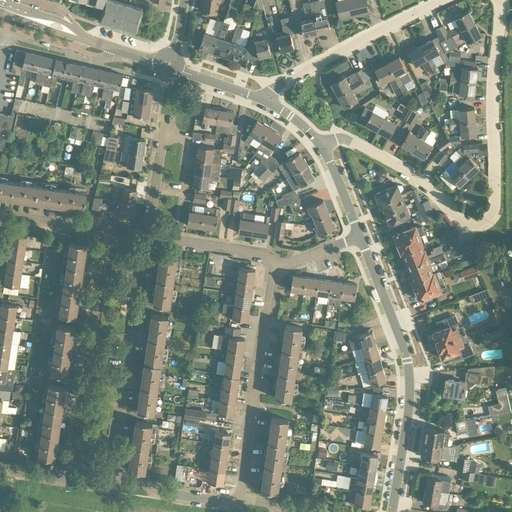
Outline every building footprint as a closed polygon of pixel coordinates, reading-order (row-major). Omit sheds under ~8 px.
[(105,0),(104,6),(100,21),(115,25),(115,26),(120,28),(121,27),(136,31),(143,9),(142,8),(141,11),(135,9),(136,7),(114,1),(113,3),(107,1),(107,0),(105,0)] [(204,0),(202,11),(216,13),(218,0),(204,0)] [(369,13),(365,0),(347,0),(336,3),(340,19),(369,13)] [(310,2),(317,34),(330,31),(327,15),(320,17),(316,1),(310,2)] [(304,37),(317,34),(310,2),(302,4),(306,20),(300,21),(304,37)] [(436,30),(442,41),(447,38),(452,35),(475,23),(468,11),(455,18),(459,27),(456,29),(455,27),(446,31),(443,26),(436,30)] [(280,52),(294,48),(290,34),(296,32),(292,16),(281,19),(284,34),(276,36),(280,52)] [(199,47),(213,52),(223,22),(217,20),(213,30),(216,31),(214,36),(204,33),(199,47)] [(223,22),(213,52),(226,57),(231,43),(222,39),(224,34),(226,35),(229,24),(223,22)] [(475,23),(452,35),(456,42),(461,39),(460,37),(464,35),(468,43),(481,36),(475,23)] [(231,43),(226,57),(240,62),(245,48),(234,44),(236,38),(239,39),(243,29),(237,27),(231,43)] [(259,58),(271,55),(267,39),(254,42),(249,40),(244,56),(258,61),(259,58)] [(420,46),(432,69),(438,66),(434,59),(433,60),(432,58),(439,54),(444,64),(446,63),(448,58),(446,53),(439,41),(434,43),(432,40),(420,46)] [(432,69),(420,46),(408,53),(415,67),(423,62),(425,65),(423,65),(426,71),(432,69)] [(21,75),(26,52),(16,50),(11,73),(21,75)] [(449,59),(460,61),(460,52),(450,51),(449,59)] [(32,69),(36,55),(26,52),(21,75),(18,85),(23,86),(27,68),(32,69)] [(46,57),(36,55),(32,69),(38,71),(35,83),(40,84),(46,57)] [(50,87),(56,59),(46,57),(40,84),(44,85),(50,87)] [(399,57),(387,64),(399,87),(402,93),(407,90),(404,84),(411,80),(399,57)] [(56,59),(50,87),(46,104),(50,105),(57,75),(63,77),(67,62),(56,59)] [(460,61),(449,59),(448,68),(459,68),(460,61)] [(347,61),(334,68),(337,73),(350,67),(347,61)] [(79,80),(82,66),(72,63),(68,78),(74,79),(71,92),(76,93),(79,80)] [(399,87),(387,64),(375,70),(382,84),(391,80),(393,83),(390,84),(393,90),(399,87)] [(82,66),(79,80),(84,82),(81,94),(86,95),(92,68),(82,66)] [(451,73),(450,79),(476,83),(477,69),(462,67),(461,77),(456,76),(457,73),(451,73)] [(92,68),(86,95),(90,96),(93,84),(99,85),(102,70),(92,68)] [(338,96),(367,81),(361,69),(354,73),(345,78),(345,77),(331,84),(338,96)] [(102,70),(99,85),(104,86),(101,99),(106,100),(113,73),(102,70)] [(119,90),(120,87),(123,75),(113,73),(106,100),(105,108),(109,109),(114,89),(119,90)] [(476,83),(450,79),(449,87),(453,87),(452,93),(459,94),(474,96),(476,83)] [(367,81),(338,96),(344,109),(358,101),(355,96),(371,87),(367,81)] [(424,92),(428,100),(432,92),(427,81),(420,85),(424,92)] [(120,87),(119,90),(118,98),(124,99),(126,88),(120,87)] [(129,101),(152,104),(153,98),(151,98),(152,91),(131,87),(129,101)] [(428,100),(424,92),(417,95),(422,104),(428,100)] [(15,98),(12,110),(17,112),(20,99),(15,98)] [(152,104),(129,101),(127,115),(148,118),(149,111),(151,111),(152,104)] [(89,114),(91,105),(83,103),(81,111),(89,114)] [(406,121),(412,111),(400,104),(397,109),(402,112),(399,118),(406,121)] [(412,111),(406,121),(414,126),(423,109),(417,106),(416,110),(415,109),(414,110),(413,110),(413,111),(412,111)] [(377,131),(384,118),(365,107),(359,118),(366,122),(365,125),(377,131)] [(208,122),(217,123),(219,108),(213,108),(213,109),(204,108),(202,128),(207,129),(208,122)] [(216,130),(230,132),(231,125),(233,112),(225,111),(225,109),(219,108),(217,123),(216,130)] [(448,118),(449,123),(475,120),(474,108),(458,109),(459,119),(457,119),(456,117),(448,118)] [(0,147),(3,148),(8,129),(13,131),(14,125),(17,114),(17,112),(12,110),(11,117),(0,114),(0,147)] [(17,114),(14,125),(21,127),(24,116),(17,114)] [(36,130),(38,119),(32,117),(30,128),(36,130)] [(396,125),(384,118),(377,131),(389,138),(396,125)] [(475,120),(449,123),(449,124),(449,130),(449,132),(456,131),(455,128),(460,128),(461,137),(476,136),(475,120)] [(262,142),(270,127),(264,123),(263,125),(257,121),(245,140),(250,144),(254,137),(262,142)] [(426,130),(420,126),(417,132),(419,133),(417,137),(409,132),(401,145),(413,152),(426,130)] [(72,127),(69,138),(70,138),(75,139),(77,128),(72,127)] [(270,127),(262,142),(258,149),(270,156),(282,136),(276,132),(276,131),(270,127)] [(78,128),(75,139),(81,141),(84,130),(78,128)] [(426,130),(413,152),(425,159),(438,136),(426,130)] [(205,132),(205,133),(205,140),(204,141),(215,142),(216,134),(205,132)] [(225,137),(224,143),(235,145),(236,135),(228,134),(227,137),(225,137)] [(122,151),(144,154),(145,149),(144,149),(145,140),(130,138),(131,136),(124,135),(122,151)] [(109,136),(107,148),(116,151),(119,139),(109,136)] [(451,144),(460,143),(460,136),(447,138),(451,144)] [(441,150),(450,144),(447,139),(438,145),(441,150)] [(235,145),(224,143),(223,151),(233,153),(235,145)] [(454,161),(459,166),(469,178),(479,169),(471,160),(471,153),(478,152),(477,144),(463,145),(464,153),(454,161)] [(199,146),(197,160),(221,163),(226,164),(226,159),(219,158),(220,149),(214,148),(199,146)] [(116,151),(107,148),(106,149),(105,155),(104,160),(114,162),(116,151)] [(434,161),(441,165),(448,155),(441,150),(434,161)] [(143,161),(144,154),(122,151),(120,166),(141,169),(142,161),(143,161)] [(293,174),(308,165),(304,158),(303,159),(299,153),(285,162),(286,162),(280,166),(283,171),(289,167),(293,174)] [(219,167),(221,167),(221,163),(197,160),(195,173),(217,176),(219,167)] [(254,171),(259,176),(267,168),(262,163),(254,171)] [(293,174),(300,187),(314,178),(311,172),(312,171),(308,165),(293,174)] [(469,178),(459,166),(449,176),(459,187),(469,178)] [(242,169),(236,168),(234,178),(240,179),(242,169)] [(267,168),(259,176),(264,181),(272,173),(267,168)] [(217,176),(195,173),(193,187),(195,187),(195,193),(206,195),(207,189),(208,189),(209,180),(219,181),(219,176),(217,176)] [(110,182),(111,176),(100,174),(99,180),(110,182)] [(387,186),(396,184),(394,178),(385,180),(387,186)] [(0,180),(0,197),(84,210),(87,193),(0,180)] [(378,204),(381,203),(401,195),(397,184),(374,193),(378,204)] [(124,195),(123,202),(135,204),(137,190),(125,188),(125,190),(116,188),(115,194),(124,195)] [(220,197),(225,197),(231,198),(232,191),(221,190),(220,197)] [(289,204),(300,199),(295,190),(282,195),(283,198),(276,201),(279,208),(289,204)] [(453,198),(458,205),(466,198),(461,192),(453,198)] [(205,203),(206,195),(195,193),(193,201),(205,203)] [(419,194),(413,196),(416,204),(422,202),(419,194)] [(385,213),(405,205),(401,195),(381,203),(385,213)] [(232,198),(231,198),(225,197),(223,209),(230,210),(232,198)] [(94,198),(92,209),(99,211),(101,200),(94,198)] [(232,198),(230,210),(237,211),(239,199),(232,198)] [(313,221),(329,215),(323,201),(307,207),(304,198),(300,199),(289,204),(293,213),(300,210),(302,215),(309,212),(313,221)] [(422,202),(416,204),(419,211),(431,206),(428,200),(422,202)] [(136,204),(135,204),(123,202),(113,201),(111,214),(134,217),(136,204)] [(187,225),(202,227),(204,214),(195,213),(196,206),(190,205),(187,225)] [(409,216),(405,205),(385,213),(389,224),(409,216)] [(431,206),(419,211),(421,217),(433,212),(431,206)] [(205,207),(204,214),(202,227),(216,229),(219,209),(205,207)] [(278,221),(280,209),(272,207),(270,220),(278,221)] [(252,235),(254,221),(246,220),(247,213),(241,212),(238,233),(252,235)] [(433,212),(421,217),(423,222),(435,217),(433,212)] [(329,215),(313,221),(318,235),(334,229),(329,215)] [(254,221),(252,235),(267,237),(270,217),(264,216),(263,223),(254,221)] [(283,240),(285,222),(277,221),(274,238),(283,240)] [(402,253),(421,245),(427,243),(421,226),(416,228),(415,226),(408,229),(393,234),(400,253),(402,253)] [(10,247),(25,249),(27,236),(12,234),(10,247)] [(451,249),(462,245),(459,236),(448,240),(451,249)] [(71,242),(60,315),(76,318),(87,245),(71,242)] [(413,280),(438,270),(440,270),(437,263),(454,257),(468,251),(465,244),(442,253),(407,267),(413,280)] [(421,245),(402,253),(407,267),(442,253),(440,246),(432,249),(432,250),(430,251),(431,254),(426,256),(425,251),(423,251),(421,245)] [(23,262),(25,249),(10,247),(8,260),(23,262)] [(160,256),(153,304),(170,307),(177,258),(160,256)] [(23,262),(8,260),(6,272),(21,275),(23,262)] [(240,267),(238,280),(253,283),(255,270),(240,267)] [(438,270),(413,280),(411,281),(419,300),(434,294),(440,291),(440,289),(445,287),(438,270)] [(463,280),(469,278),(467,270),(461,273),(463,280)] [(21,275),(6,272),(4,285),(20,287),(21,275)] [(303,292),(306,277),(293,275),(291,290),(303,292)] [(316,294),(318,279),(306,277),(303,292),(316,294)] [(329,296),(331,281),(318,279),(316,294),(329,296)] [(253,283),(238,280),(236,293),(252,295),(253,283)] [(341,298),(343,283),(331,281),(329,296),(327,304),(340,306),(341,298)] [(343,283),(341,298),(354,300),(357,285),(343,283)] [(472,304),(490,296),(487,289),(469,297),(472,304)] [(252,295),(236,293),(234,306),(250,308),(252,295)] [(2,303),(0,313),(0,316),(15,318),(17,305),(2,303)] [(250,308),(234,306),(224,304),(222,314),(229,315),(229,318),(248,321),(250,308)] [(493,323),(501,320),(497,307),(489,310),(493,323)] [(152,314),(137,412),(154,414),(168,317),(152,314)] [(15,318),(0,316),(0,328),(13,331),(15,318)] [(432,333),(437,346),(465,334),(462,327),(458,329),(453,317),(434,325),(437,331),(432,333)] [(503,335),(501,329),(502,328),(499,322),(482,328),(484,335),(488,333),(491,339),(503,335)] [(58,325),(51,374),(68,376),(75,328),(58,325)] [(286,325),(275,398),(291,400),(302,328),(286,325)] [(217,347),(228,349),(243,351),(245,339),(239,338),(240,329),(225,327),(224,335),(219,334),(217,347)] [(13,331),(0,328),(0,341),(11,343),(13,331)] [(345,341),(346,332),(335,331),(334,339),(345,341)] [(357,335),(361,348),(376,344),(372,331),(357,335)] [(465,334),(437,346),(442,359),(448,356),(451,363),(462,359),(459,352),(460,351),(458,347),(469,343),(465,334)] [(0,341),(0,354),(9,356),(16,357),(18,344),(11,343),(0,341)] [(376,344),(361,348),(364,360),(379,356),(376,344)] [(243,351),(228,349),(226,362),(241,364),(243,351)] [(9,356),(0,354),(0,367),(7,369),(9,356)] [(379,356),(364,360),(367,373),(382,369),(379,356)] [(241,364),(226,362),(224,375),(239,377),(241,364)] [(0,389),(12,391),(14,383),(14,380),(12,380),(14,370),(7,369),(0,367),(0,389)] [(488,383),(490,370),(478,368),(477,370),(469,369),(468,371),(467,371),(466,380),(488,383)] [(367,373),(359,375),(363,387),(371,385),(386,381),(382,369),(367,373)] [(38,377),(30,376),(29,385),(41,386),(43,371),(39,370),(38,377)] [(335,380),(341,378),(338,370),(332,372),(335,380)] [(239,377),(224,375),(222,388),(237,390),(239,377)] [(463,397),(466,383),(446,379),(444,394),(463,397)] [(49,384),(38,457),(55,460),(66,387),(49,384)] [(237,390),(222,388),(220,400),(236,403),(237,390)] [(363,392),(361,405),(369,406),(386,409),(388,396),(372,393),(363,392)] [(215,407),(215,413),(218,414),(234,416),(234,411),(235,404),(236,403),(220,400),(219,408),(215,407)] [(386,409),(369,406),(367,419),(383,422),(386,409)] [(184,418),(186,418),(199,420),(205,421),(207,411),(185,408),(184,418)] [(199,420),(186,418),(185,425),(198,427),(199,420)] [(272,418),(261,490),(278,493),(289,420),(272,418)] [(383,422),(367,419),(365,432),(381,434),(383,422)] [(458,434),(469,432),(467,421),(455,423),(458,434)] [(136,422),(128,471),(145,473),(153,424),(136,422)] [(423,442),(446,446),(448,435),(443,434),(444,430),(425,427),(423,442)] [(357,430),(355,443),(361,444),(363,444),(379,447),(381,434),(365,432),(357,430)] [(215,431),(214,444),(229,446),(231,434),(215,431)] [(446,446),(423,442),(420,456),(449,461),(451,447),(446,446)] [(229,446),(214,444),(212,457),(227,459),(229,446)] [(319,449),(317,456),(324,457),(326,458),(327,450),(325,450),(319,449)] [(362,452),(360,465),(376,468),(378,455),(362,452)] [(227,459),(212,457),(210,469),(225,472),(227,459)] [(455,469),(463,471),(479,473),(480,464),(475,459),(457,457),(455,469)] [(337,471),(339,463),(327,461),(326,469),(337,471)] [(176,474),(175,480),(187,482),(189,466),(177,464),(176,474)] [(376,468),(360,465),(358,478),(374,481),(376,468)] [(225,472),(210,469),(208,482),(223,484),(225,472)] [(479,473),(463,471),(462,479),(484,482),(486,475),(479,473)] [(427,477),(425,489),(447,493),(449,486),(449,483),(450,478),(432,475),(432,478),(427,477)] [(374,481),(358,478),(350,477),(348,489),(349,489),(372,493),(374,481)] [(349,489),(348,497),(355,498),(354,504),(363,505),(363,509),(369,510),(369,506),(372,493),(349,489)] [(425,489),(423,502),(426,502),(425,504),(448,508),(450,502),(449,502),(450,493),(449,493),(447,493),(425,489)]
